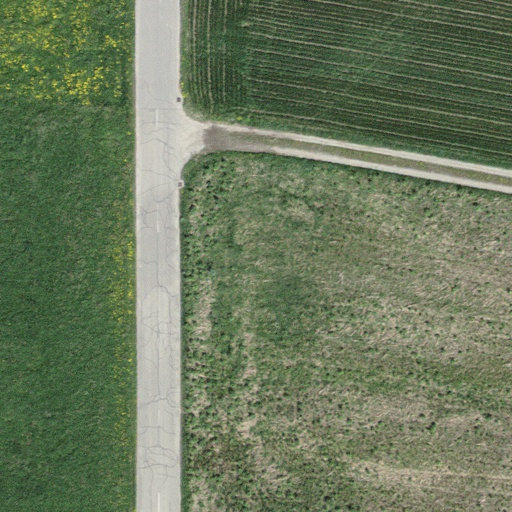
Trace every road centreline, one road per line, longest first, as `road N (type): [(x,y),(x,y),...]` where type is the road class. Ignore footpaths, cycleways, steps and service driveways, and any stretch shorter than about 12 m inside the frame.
road 1 (unclassified): [(154,0),(158,511)]
road 2 (track): [(150,131),(511,190)]
